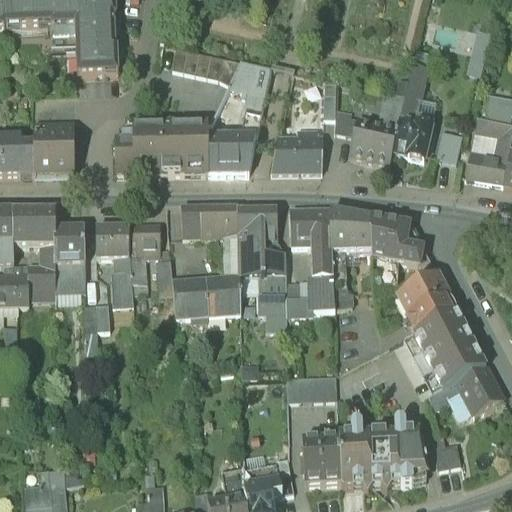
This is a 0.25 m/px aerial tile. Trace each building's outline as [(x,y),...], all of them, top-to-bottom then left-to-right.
[(75,33),(77,83),(119,82),(118,56),(116,55),(115,26),(117,24),(115,0),(0,0),(0,35),(4,36),(6,33),(51,32),(51,34),(75,33)] [(471,82),(485,84),(493,39),(479,36),(471,82)] [(218,88),(229,93),(240,70),(176,57),(172,78),(218,88)] [(405,106),(400,129),(431,136),(434,124),(417,120),(422,98),(421,98),(428,65),(415,62),(409,91),(405,106)] [(230,94),(253,99),(266,102),(272,77),(241,71),(230,94)] [(396,104),(405,106),(409,91),(399,89),(396,103),(396,104)] [(323,127),(335,127),(336,91),(324,91),(323,127)] [(261,124),(266,102),(253,99),(248,121),(261,124)] [(384,101),(378,132),(382,133),(388,102),(384,101)] [(388,102),(382,133),(398,136),(400,129),(405,106),(396,104),(396,103),(388,102)] [(489,121),(511,122),(511,104),(490,103),(489,121)] [(335,141),(347,143),(350,126),(352,121),(337,118),(335,141)] [(246,121),(241,144),(257,144),(261,124),(248,121),(246,121)] [(347,143),(354,145),(357,128),(350,126),(347,143)] [(475,140),(498,144),(511,147),(511,145),(511,133),(477,127),(475,140)] [(393,162),(398,136),(382,133),(378,132),(357,128),(354,145),(349,164),(390,173),(393,162)] [(424,169),(431,136),(400,129),(398,136),(393,162),(424,169)] [(207,183),(207,145),(206,137),(208,137),(208,133),(172,133),(172,132),(163,132),(163,134),(134,134),(134,150),(116,150),(117,184),(138,184),(137,177),(158,177),(159,184),(169,183),(185,183),(185,176),(205,176),(205,183),(207,183)] [(34,183),(34,186),(73,185),(73,134),(34,133),(33,153),(34,153),(35,177),(34,183)] [(321,181),(322,181),(323,145),(319,145),(318,138),(297,139),(297,145),(279,146),(271,182),(272,182),(321,181)] [(436,166),(456,171),(462,144),(443,139),(436,166)] [(475,140),(472,158),(495,163),(498,144),(475,140)] [(249,182),(257,144),(241,144),(210,145),(208,145),(207,145),(207,183),(210,183),(211,183),(212,183),(249,182)] [(498,144),(495,163),(508,165),(509,160),(511,151),(511,147),(498,144)] [(0,184),(22,184),(22,177),(35,177),(34,153),(33,153),(21,154),(21,145),(0,145),(0,184)] [(504,193),(508,165),(495,163),(472,158),(471,158),(466,186),(504,193)] [(182,216),(182,248),(223,247),(238,247),(237,219),(237,215),(199,215),(199,216),(182,216)] [(312,288),(334,288),(331,220),(331,217),(290,218),(291,255),(312,255),(312,288)] [(0,274),(4,275),(14,274),(14,273),(14,268),(13,255),(12,219),(0,218),(0,274)] [(13,255),(41,255),(56,255),(55,237),(55,218),(12,219),(13,255)] [(238,247),(239,286),(240,285),(257,285),(285,285),(285,264),(284,263),(276,263),(275,253),(278,252),(277,250),(277,218),(237,219),(238,247)] [(370,226),(331,220),(334,288),(335,303),(346,303),(345,261),(372,260),(370,226)] [(398,271),(419,275),(431,272),(411,233),(370,226),(372,260),(372,267),(398,271)] [(130,235),(130,236),(130,267),(144,266),(160,266),(159,234),(130,235)] [(84,236),(55,237),(56,255),(56,273),(56,274),(56,289),(68,289),(68,273),(85,273),(84,236)] [(115,266),(130,267),(130,236),(129,236),(96,237),(97,267),(115,266)] [(225,265),(226,286),(239,286),(238,247),(223,247),(224,265),(225,265)] [(284,263),(278,252),(275,253),(276,263),(284,263)] [(56,273),(56,255),(41,255),(41,274),(56,274),(56,273)] [(146,293),(133,293),(130,267),(115,266),(115,281),(112,281),(112,314),(134,312),(133,303),(147,302),(146,293)] [(146,293),(144,266),(130,267),(133,293),(146,293)] [(372,267),(373,298),(397,293),(398,277),(398,271),(372,267)] [(157,276),(158,293),(172,292),(172,290),(170,269),(163,270),(163,275),(157,276)] [(4,275),(5,285),(22,285),(22,274),(22,273),(14,273),(14,274),(4,275)] [(56,305),(85,304),(85,273),(68,273),(68,289),(56,289),(55,299),(56,305)] [(28,284),(29,300),(55,299),(56,289),(56,274),(41,274),(28,274),(28,284)] [(398,303),(409,325),(410,325),(448,305),(437,282),(398,303)] [(0,284),(0,315),(29,315),(29,300),(28,284),(22,285),(5,285),(0,284)] [(191,327),(191,332),(207,331),(207,326),(241,324),(240,304),(240,285),(239,286),(226,286),(172,290),(172,292),(175,328),(191,327)] [(240,304),(257,303),(257,285),(240,285),(240,304)] [(285,285),(257,285),(257,303),(258,323),(259,324),(266,324),(266,341),(287,341),(287,323),(286,308),(285,285)] [(286,308),(287,323),(335,321),(335,319),(353,315),(352,303),(346,303),(335,303),(334,288),(312,288),(313,308),(286,308)] [(450,306),(448,305),(410,325),(409,325),(406,327),(414,342),(456,320),(456,317),(455,315),(455,313),(454,311),(453,310),(452,308),(451,307),(450,306)] [(108,313),(95,314),(97,340),(110,339),(108,313)] [(84,341),(97,340),(95,314),(83,315),(84,341)] [(414,342),(424,361),(466,338),(456,320),(414,342)] [(424,361),(433,379),(476,357),(466,338),(424,361)] [(433,379),(443,397),(456,390),(457,391),(486,376),(476,357),(433,379)] [(486,376),(457,391),(463,403),(474,424),(503,410),(486,376)] [(286,386),(287,410),(337,408),(336,384),(300,386),(288,386),(286,386)] [(430,406),(435,417),(463,403),(457,391),(456,390),(443,397),(428,405),(429,406),(430,406)] [(338,441),(339,446),(341,493),(343,495),(354,495),(353,489),(362,488),(363,494),(367,499),(368,498),(368,499),(373,494),(372,488),(381,487),(382,493),(387,498),(392,492),(391,486),(400,486),(401,492),(403,494),(411,493),(413,491),(413,483),(421,483),(425,483),(426,483),(424,471),(424,470),(423,470),(423,466),(423,465),(417,437),(417,438),(406,438),(405,431),(402,429),(397,429),(394,432),(394,436),(392,436),(389,439),(368,439),(368,440),(364,437),(362,437),(362,433),(359,430),(353,431),(351,434),(351,440),(338,441)] [(305,495),(341,493),(339,446),(303,448),(305,495)] [(432,449),(434,460),(445,458),(443,447),(432,449)] [(434,460),(438,481),(459,477),(455,456),(445,458),(434,460)] [(276,469),(277,472),(279,487),(282,504),(294,502),(288,466),(276,469)] [(244,478),(244,493),(279,487),(277,472),(244,478)] [(51,511),(49,496),(66,495),(65,477),(63,477),(63,479),(49,480),(49,479),(39,480),(41,496),(39,496),(39,497),(23,499),(23,505),(32,505),(32,511),(51,511)] [(222,481),(226,506),(244,504),(244,493),(244,478),(244,477),(222,481)] [(282,504),(279,487),(244,493),(244,504),(245,509),(245,511),(273,511),(272,506),(282,504)] [(146,495),(147,509),(147,511),(160,511),(160,494),(146,495)] [(49,496),(51,511),(66,511),(66,495),(49,496)]
